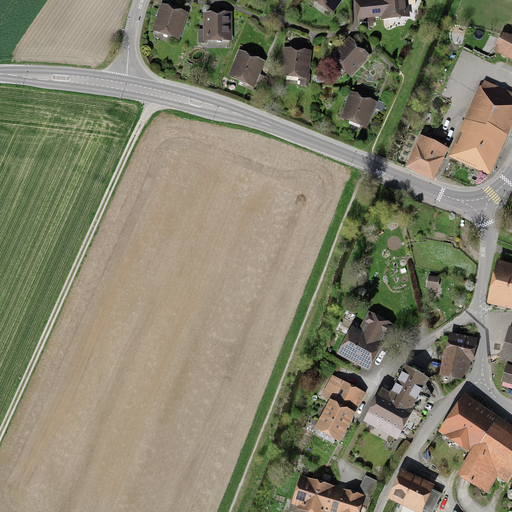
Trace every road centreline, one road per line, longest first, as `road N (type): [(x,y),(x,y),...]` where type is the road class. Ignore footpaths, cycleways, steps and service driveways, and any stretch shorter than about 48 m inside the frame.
road 1 (tertiary): [(123,82),(208,102),(450,197),(484,198)]
road 2 (track): [(0,436),(155,89)]
road 3 (residential): [(481,373),(413,446),(378,511)]
road 4 (residential): [(478,312),(420,344),(383,381),(360,420)]
road 5 (tertiary): [(0,73),(123,82)]
